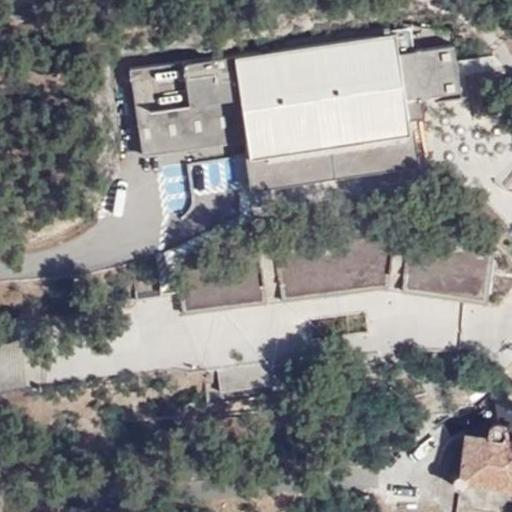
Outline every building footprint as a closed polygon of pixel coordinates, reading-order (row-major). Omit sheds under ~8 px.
[(401,25),(133,67),(149,149),(250,133),(257,182),(422,156),(414,105),(427,102),(425,84),(464,78),(457,34),(403,42),(401,25)] [(349,227),(279,237),(290,290),(389,279),(397,231),(349,227)] [(493,237),(416,227),(409,280),(488,292),(493,237)] [(260,250),(182,260),(190,301),(265,291),(260,250)] [(217,367),(219,388),(269,384),(267,363),(217,367)] [(463,437),(457,477),(455,477),(453,478),(451,486),(453,489),(455,492),(458,492),(462,490),(464,485),(511,491),(511,443),(507,443),(508,438),(507,432),(505,431),(503,429),(493,427),(490,429),(487,432),(486,439),(463,437)]
